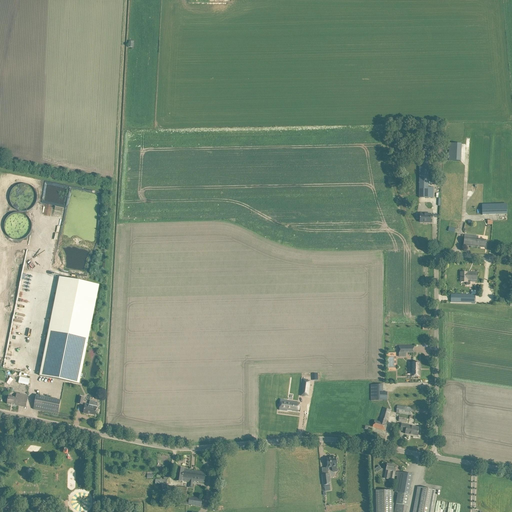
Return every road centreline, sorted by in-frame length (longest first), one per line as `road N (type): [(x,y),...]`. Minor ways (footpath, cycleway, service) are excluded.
road 1 (unclassified): [(435,457),(324,439),(175,447),(0,412)]
road 2 (unclassified): [(435,457),(438,254),(511,257)]
